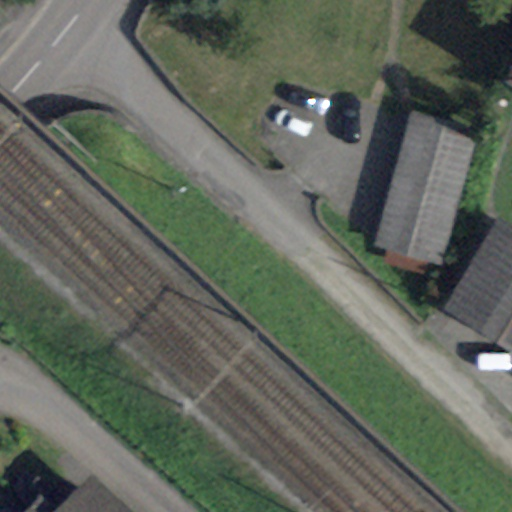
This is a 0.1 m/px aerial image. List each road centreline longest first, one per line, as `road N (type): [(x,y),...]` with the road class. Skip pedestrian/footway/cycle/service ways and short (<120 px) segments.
road 1 (unclassified): [(511,451),(69,29)]
road 2 (unclassified): [(0,395),(47,410),(164,511)]
